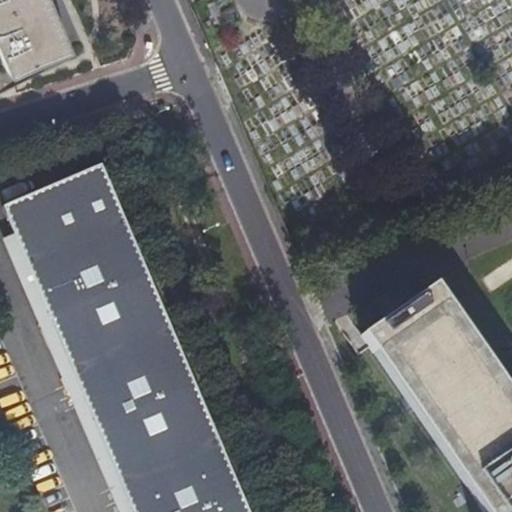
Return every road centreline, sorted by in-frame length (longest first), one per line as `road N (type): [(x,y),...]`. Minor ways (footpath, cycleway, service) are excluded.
road 1 (residential): [(189,68),(377,511)]
road 2 (residential): [(189,68),(0,128)]
